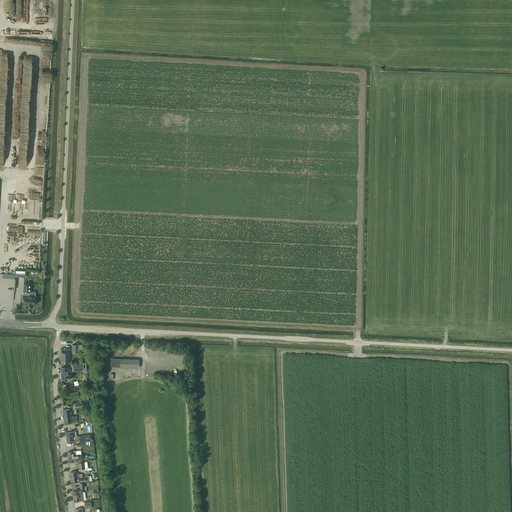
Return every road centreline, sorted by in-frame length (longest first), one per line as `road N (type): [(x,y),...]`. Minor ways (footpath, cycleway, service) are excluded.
road 1 (unclassified): [(511,350),(58,326)]
road 2 (unclassified): [(49,325),(59,304),(73,0)]
road 3 (residential): [(71,511),(56,398),(58,326)]
